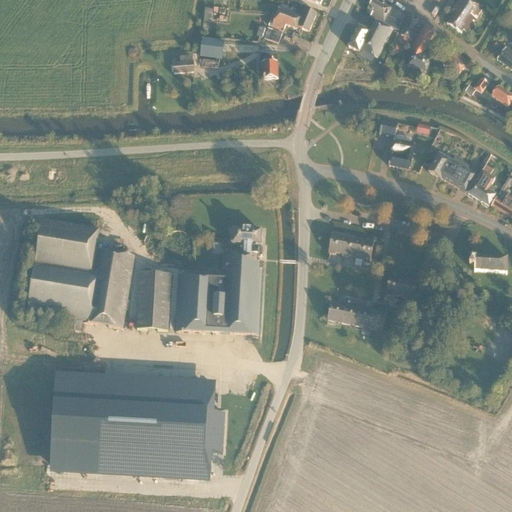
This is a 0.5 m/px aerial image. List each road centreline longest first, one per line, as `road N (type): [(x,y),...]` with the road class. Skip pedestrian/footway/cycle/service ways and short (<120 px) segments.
road 1 (tertiary): [(237,511),(294,365),(306,212)]
road 2 (tertiary): [(303,170),(300,129),(311,85),(351,0)]
road 3 (residential): [(306,212),(449,239),(461,209)]
road 4 (unclassified): [(461,209),(303,170)]
road 5 (residential): [(511,84),(389,0)]
